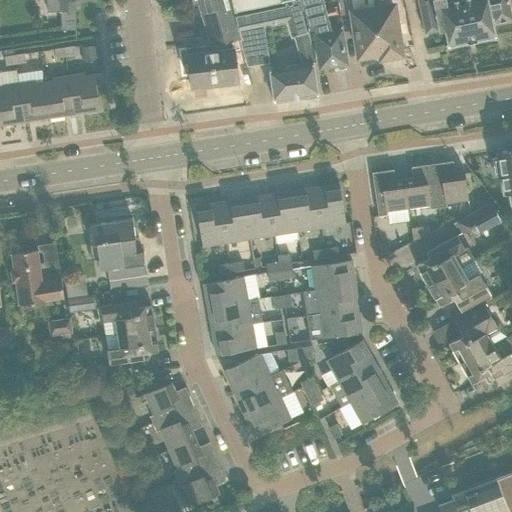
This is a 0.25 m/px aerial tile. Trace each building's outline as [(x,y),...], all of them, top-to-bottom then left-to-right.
[(74,0),(45,0),(46,11),(75,10),(74,0)] [(231,40),(239,39),(227,0),(191,0),(191,4),(199,4),(212,45),(186,48),(187,65),(184,65),(185,76),(189,76),(190,87),(238,81),(234,47),(232,48),(231,40)] [(231,0),(234,12),(283,1),(286,0),(231,0)] [(285,4),(232,17),(247,66),(269,63),(263,26),(287,20),(292,37),(294,37),(301,63),(269,68),(274,102),(317,96),(313,63),(315,62),(300,7),(302,6),(300,0),(289,0),(284,1),(285,4)] [(328,18),(325,9),(322,0),(300,0),(309,29),(314,28),(315,34),(320,66),(345,62),(340,28),(331,29),(328,18)] [(392,2),(370,6),(369,0),(337,0),(340,19),(353,18),(359,56),(373,53),(373,58),(400,54),(392,2)] [(447,47),(471,42),(462,0),(417,0),(425,33),(444,30),(447,47)] [(462,0),(471,42),(496,37),(493,23),(511,18),(511,16),(508,0),(462,0)] [(328,18),(337,16),(335,7),(325,9),(328,18)] [(65,57),(75,55),(73,45),(64,47),(65,57)] [(95,46),(82,48),(84,59),(97,57),(95,46)] [(55,59),(65,57),(64,47),(53,49),(55,59)] [(15,64),(25,62),(24,53),(13,55),(15,64)] [(6,65),(15,64),(13,55),(4,56),(6,65)] [(94,74),(85,75),(84,72),(68,74),(74,114),(76,114),(76,109),(82,108),(83,113),(99,110),(94,74)] [(71,114),(74,114),(68,74),(52,77),(52,79),(43,80),(49,118),(65,115),(64,111),(71,110),(71,114)] [(43,80),(36,81),(35,80),(18,83),(24,121),(26,121),(26,117),(32,116),(33,120),(49,118),(43,80)] [(22,122),(24,121),(18,83),(4,85),(4,87),(0,87),(0,125),(15,123),(14,119),(21,118),(22,122)] [(511,149),(497,152),(497,156),(491,157),(494,174),(500,173),(503,192),(508,191),(510,203),(511,202),(511,149)] [(463,170),(454,171),(452,161),(432,164),(438,208),(446,207),(446,204),(468,201),(463,170)] [(430,210),(438,208),(432,164),(411,167),(412,177),(403,179),(408,209),(429,206),(430,210)] [(403,179),(394,180),(393,169),(372,172),(378,216),(387,214),(386,212),(408,209),(403,179)] [(321,227),(345,223),(339,183),(323,185),(324,188),(316,190),(315,187),(314,187),(321,227)] [(297,231),(321,227),(314,187),(314,190),(306,191),(306,188),(291,191),(297,231)] [(296,231),(297,231),(291,191),(276,193),(276,196),(268,197),(268,194),(267,194),(273,235),(275,243),(298,239),(296,231)] [(275,243),(273,235),(267,194),(266,194),(267,198),(259,199),(258,196),(243,198),(250,238),(273,234),(275,243)] [(226,242),(250,238),(243,198),(228,201),(229,204),(221,205),(220,202),(226,242)] [(202,246),(226,242),(220,202),(219,202),(219,205),(211,206),(211,203),(195,206),(202,246)] [(477,233),(500,220),(490,203),(455,222),(462,235),(474,228),(477,233)] [(143,251),(137,252),(132,218),(89,224),(92,245),(95,244),(99,270),(106,269),(109,292),(148,286),(143,251)] [(428,226),(410,228),(412,241),(430,232),(428,226)] [(428,257),(415,265),(426,285),(460,266),(462,265),(455,253),(463,248),(456,235),(443,242),(425,252),(428,257)] [(388,242),(380,243),(381,254),(389,252),(388,242)] [(326,258),(339,256),(337,246),(324,248),(326,258)] [(313,260),(326,258),(324,248),(311,250),(313,260)] [(60,271),(41,274),(37,249),(10,253),(13,269),(10,270),(13,290),(15,289),(18,305),(64,298),(60,271)] [(478,273),(481,272),(474,258),(462,265),(460,266),(426,285),(438,306),(453,298),(461,312),(452,317),(453,318),(491,297),(478,273)] [(348,261),(351,261),(351,259),(310,265),(313,290),(355,284),(352,268),(349,269),(348,261)] [(279,270),(291,269),(290,260),(278,262),(279,270)] [(231,273),(244,271),(242,261),(230,263),(231,273)] [(267,273),(279,270),(278,262),(265,264),(266,269),(267,273)] [(218,276),(231,273),(230,263),(216,265),(218,276)] [(279,270),(267,273),(266,269),(268,282),(279,281),(279,279),(281,279),(279,270)] [(279,281),(293,278),(291,269),(279,270),(281,279),(279,279),(279,281)] [(222,280),(203,283),(203,284),(206,284),(207,291),(204,292),(207,307),(248,300),(244,276),(222,280)] [(80,288),(74,289),(73,280),(64,281),(67,299),(87,296),(87,295),(82,296),(80,288)] [(313,290),(302,291),(306,315),(316,313),(358,307),(355,307),(354,300),(357,299),(355,284),(313,290)] [(283,309),(291,308),(289,294),(281,295),(283,309)] [(68,312),(95,309),(93,295),(87,296),(67,299),(68,312)] [(273,310),(283,309),(281,295),(271,297),(273,310)] [(486,308),(495,303),(491,297),(453,318),(462,335),(448,343),(459,363),(492,344),(506,337),(499,324),(496,326),(486,308)] [(151,304),(136,306),(135,300),(100,305),(102,322),(114,320),(116,335),(154,329),(151,304)] [(211,331),(252,323),(248,300),(207,307),(210,323),(213,322),(214,330),(211,330),(211,331)] [(316,313),(306,315),(309,339),(320,338),(342,334),(362,332),(359,316),(356,316),(355,309),(358,308),(358,307),(316,313)] [(70,333),(73,332),(71,317),(48,321),(50,337),(60,335),(61,339),(71,337),(70,333)] [(294,317),(286,318),(287,326),(295,325),(294,317)] [(216,355),(257,348),(252,323),(211,331),(211,332),(215,331),(216,339),(213,339),(216,355)] [(0,344),(11,343),(7,325),(0,326),(0,344)] [(291,344),(301,342),(298,328),(288,330),(291,344)] [(143,353),(158,351),(154,329),(116,335),(118,348),(107,350),(109,365),(144,359),(143,353)] [(276,346),(286,344),(284,330),(274,332),(276,346)] [(366,355),(369,353),(361,340),(325,360),(337,381),(373,361),(373,360),(370,362),(366,355)] [(492,344),(459,363),(471,384),(484,377),(487,382),(504,372),(511,368),(511,354),(511,352),(500,358),(492,344)] [(302,361),(312,360),(311,346),(301,348),(302,361)] [(287,363),(298,361),(296,348),(286,349),(287,363)] [(233,392),(270,375),(260,353),(223,370),(229,384),(232,383),(236,390),(233,392)] [(371,363),(373,361),(337,381),(329,386),(341,406),(349,402),(385,382),(377,368),(375,370),(371,363)] [(79,381),(105,378),(103,364),(78,368),(79,381)] [(270,375),(233,392),(233,393),(236,391),(239,398),(237,400),(243,414),(280,397),(291,392),(281,370),(270,375)] [(303,390),(316,384),(312,376),(299,382),(303,390)] [(185,387),(175,391),(171,382),(144,394),(152,414),(149,416),(153,423),(193,406),(185,387)] [(390,397),(393,395),(385,382),(349,402),(361,424),(397,403),(396,402),(394,404),(390,397)] [(306,398),(319,392),(316,384),(303,390),(306,398)] [(310,406),(323,400),(319,392),(306,398),(310,406)] [(253,436),(290,419),(280,397),(243,414),(250,428),(252,427),(256,434),(253,435),(253,436)] [(191,430),(201,425),(193,406),(153,423),(156,431),(159,430),(168,450),(195,438),(191,430)] [(333,438),(341,435),(336,423),(328,427),(333,438)] [(208,442),(199,446),(195,438),(168,450),(176,469),(173,471),(176,479),(217,461),(208,442)] [(215,485),(225,480),(217,461),(176,479),(180,486),(183,485),(192,505),(219,493),(215,485)] [(511,511),(511,469),(473,484),(475,489),(464,493),(467,501),(454,505),(451,498),(436,503),(439,511),(511,511)]
